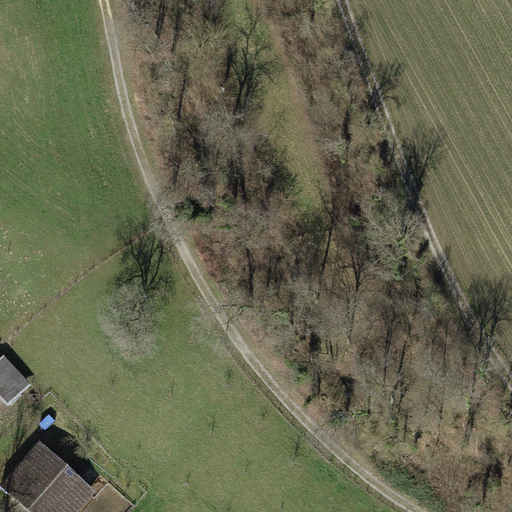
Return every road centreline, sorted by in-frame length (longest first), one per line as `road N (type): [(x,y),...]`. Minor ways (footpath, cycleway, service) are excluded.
road 1 (track): [(106,0),(129,101),(185,261),(251,361),(340,453),(418,511)]
road 2 (track): [(511,382),(440,260),(346,0)]
